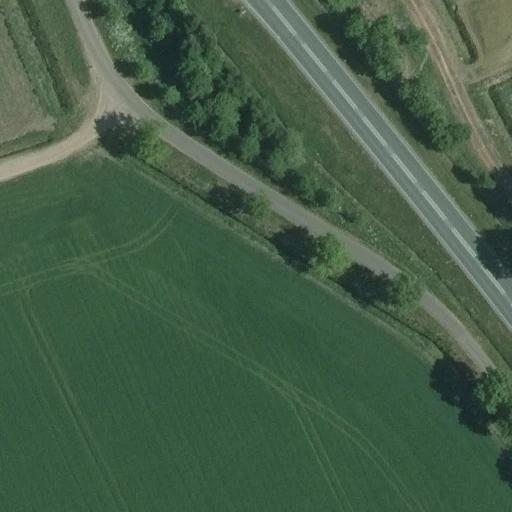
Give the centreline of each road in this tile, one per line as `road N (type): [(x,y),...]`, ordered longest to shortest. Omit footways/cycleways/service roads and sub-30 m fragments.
road 1 (unclassified): [(76,0),(120,100),(398,277),(511,390)]
road 2 (trunk): [(511,305),(265,0)]
road 3 (track): [(511,193),(475,145),(438,51)]
road 4 (track): [(120,100),(69,146),(0,169)]
